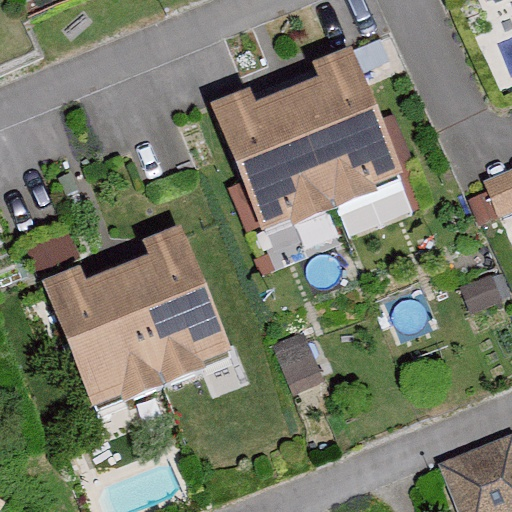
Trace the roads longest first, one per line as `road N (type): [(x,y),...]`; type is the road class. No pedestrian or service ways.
road 1 (residential): [(267,0),(0,107)]
road 2 (residential): [(511,413),(269,511)]
